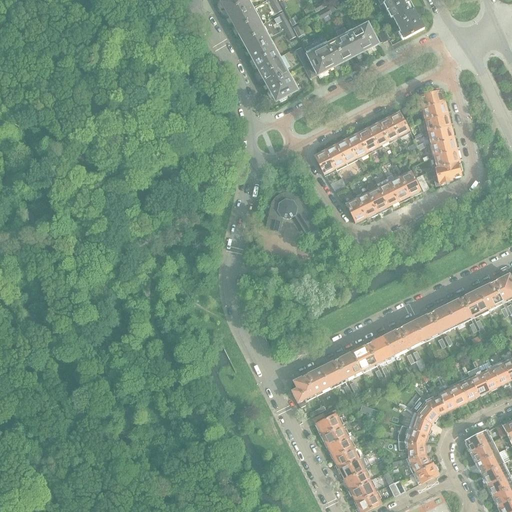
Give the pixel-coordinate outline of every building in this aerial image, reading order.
[(250,8),(245,0),(223,0),(224,1),(222,3),(240,37),(260,26),(252,11),(253,10),(252,7),(250,8)] [(409,0),(408,0),(383,0),(389,11),(409,0)] [(424,30),(415,12),(409,0),(389,11),(405,40),(424,30)] [(286,20),(283,13),(282,14),(277,17),(277,18),(274,20),(277,25),(281,22),(281,23),(286,20)] [(378,45),(367,25),(349,34),(348,32),(346,33),(358,55),(378,45)] [(268,40),(260,26),(240,37),(258,69),(278,58),(270,44),(271,43),(270,40),(268,40)] [(389,40),(385,34),(383,30),(376,33),(382,43),(389,40)] [(358,55),(346,33),(345,34),(346,36),(329,45),(339,65),(358,55)] [(304,50),(307,56),(317,74),(318,76),(329,70),(334,68),(337,66),(339,65),(329,45),(328,45),(327,43),(325,39),(324,40),(304,50)] [(286,73),(278,58),(258,69),(276,102),(279,101),(280,103),(283,102),(287,100),(286,97),(296,92),(288,76),(290,75),(288,72),(286,73)] [(310,66),(304,69),(309,80),(310,79),(315,77),(314,75),(310,66)] [(444,100),(442,92),(440,92),(439,90),(433,92),(433,94),(420,97),(417,98),(419,104),(420,104),(422,109),(443,104),(442,100),(444,100)] [(446,116),(445,112),(447,112),(445,104),(443,104),(422,109),(425,121),(446,116)] [(410,115),(415,113),(414,110),(409,113),(406,108),(401,110),(406,121),(412,118),(410,115)] [(409,132),(399,111),(392,115),(393,117),(390,119),(389,117),(388,117),(398,137),(409,132)] [(449,128),(448,124),(450,124),(448,116),(446,116),(425,121),(428,134),(449,128)] [(398,137),(388,117),(382,120),(383,122),(379,124),(378,122),(388,143),(398,137)] [(388,143),(378,122),(371,126),(372,127),(371,128),(368,129),(367,128),(377,148),(388,143)] [(377,148),(367,128),(361,131),(361,133),(358,135),(357,133),(356,133),(367,154),(377,148)] [(452,140),(451,136),(453,136),(451,128),(449,128),(428,134),(431,146),(452,140)] [(367,154),(356,133),(350,137),(351,138),(347,140),(346,139),(356,159),(367,154)] [(356,159),(346,139),(339,142),(340,144),(339,144),(336,146),(336,144),(335,144),(345,165),(356,159)] [(455,152),(454,148),(456,148),(454,140),(452,140),(431,146),(434,158),(455,152)] [(426,148),(424,143),(416,147),(419,151),(426,148)] [(345,165),(335,144),(329,148),(330,149),(326,151),(335,170),(345,165)] [(412,151),(409,144),(404,146),(407,153),(412,151)] [(326,151),(325,150),(318,153),(319,155),(314,157),(324,176),(335,170),(326,151)] [(458,164),(457,160),(459,159),(457,151),(455,152),(434,158),(436,169),(458,164)] [(461,177),(460,172),(462,172),(460,163),(458,164),(436,169),(438,175),(436,175),(437,177),(433,178),(436,187),(445,185),(445,184),(452,182),(452,180),(461,177)] [(423,176),(434,170),(432,167),(422,173),(423,176)] [(421,194),(411,173),(411,172),(399,178),(410,199),(411,199),(410,197),(414,195),(415,197),(421,194)] [(410,199),(399,178),(390,183),(388,180),(390,179),(387,173),(385,175),(387,179),(399,205),(400,204),(399,202),(403,201),(404,202),(410,199)] [(399,205),(387,179),(379,184),(377,179),(378,178),(377,176),(373,177),(378,188),(377,189),(388,210),(389,210),(388,208),(392,206),(393,208),(399,205)] [(429,190),(422,176),(416,179),(423,193),(429,190)] [(333,190),(345,184),(342,179),(330,185),(333,190)] [(337,195),(348,189),(345,184),(333,190),(337,195)] [(377,216),(367,194),(359,198),(352,184),(350,186),(357,199),(356,200),(367,221),(368,220),(367,218),(371,217),(372,218),(377,216)] [(388,210),(377,189),(372,192),(370,188),(369,189),(366,184),(363,185),(368,194),(367,194),(377,216),(379,215),(378,213),(381,211),(382,213),(388,210)] [(318,229),(299,199),(294,196),(287,194),(282,195),(276,199),(272,203),(266,230),(279,232),(282,218),(289,220),(295,216),(308,236),(318,229)] [(367,221),(356,200),(350,203),(348,201),(342,204),(346,209),(347,208),(354,221),(355,221),(356,224),(360,222),(361,224),(367,221)] [(488,311),(511,298),(511,281),(509,276),(478,291),(488,311)] [(456,327),(488,311),(478,291),(446,307),(456,327)] [(425,342),(456,327),(446,307),(415,322),(425,342)] [(408,350),(425,342),(415,322),(383,338),(393,357),(400,354),(401,356),(409,352),(408,350)] [(511,331),(510,326),(501,330),(503,335),(511,331)] [(479,337),(471,340),(475,348),(483,345),(479,337)] [(395,361),(393,357),(383,338),(352,353),(361,373),(386,361),(388,365),(395,361)] [(330,389),(361,373),(352,353),(320,369),(330,389)] [(511,356),(502,362),(511,382),(511,381),(511,356)] [(427,370),(422,360),(421,360),(419,361),(417,362),(416,363),(417,366),(421,373),(427,370)] [(511,382),(502,362),(491,367),(501,387),(502,386),(502,387),(507,385),(506,384),(511,382)] [(417,366),(416,363),(415,363),(411,365),(416,375),(421,373),(417,366)] [(501,387),(491,367),(489,363),(478,368),(480,372),(489,392),(491,391),(491,392),(496,390),(496,389),(501,387)] [(298,404),(330,389),(320,369),(294,382),(297,390),(292,392),(298,404)] [(489,392),(480,372),(469,377),(479,397),(480,397),(481,397),(485,395),(485,394),(489,392)] [(392,382),(389,376),(386,377),(384,378),(387,384),(392,382)] [(479,397),(469,377),(459,383),(468,403),(470,402),(470,403),(475,400),(474,400),(479,397)] [(468,403),(459,383),(448,388),(457,408),(459,407),(460,408),(464,405),(468,403)] [(425,397),(422,394),(422,393),(418,388),(415,390),(423,399),(425,397)] [(457,408),(448,388),(438,393),(439,395),(447,413),(449,412),(449,413),(454,410),(453,410),(457,408)] [(362,399),(359,392),(354,394),(358,401),(362,399)] [(395,402),(397,394),(393,393),(387,394),(386,397),(392,402),(395,402)] [(356,402),(353,395),(348,397),(352,404),(356,402)] [(447,413),(439,395),(425,402),(438,417),(442,415),(442,416),(447,414),(446,413),(447,413)] [(438,417),(425,402),(415,415),(431,425),(434,422),(435,422),(438,419),(437,418),(438,417)] [(367,412),(366,404),(357,408),(358,412),(362,413),(372,417),(373,415),(367,412)] [(337,414),(342,412),(339,406),(334,408),(335,410),(337,414)] [(431,425),(415,415),(414,416),(411,414),(405,410),(402,415),(413,421),(410,429),(428,435),(428,434),(429,434),(431,430),(430,429),(431,425)] [(327,420),(325,416),(324,414),(313,420),(315,425),(327,420)] [(327,420),(315,425),(315,426),(319,433),(321,437),(342,426),(336,415),(334,416),(332,417),(329,418),(327,420)] [(373,421),(366,416),(363,420),(370,425),(373,421)] [(511,421),(507,424),(508,425),(502,428),(506,435),(511,446),(511,421)] [(506,435),(502,428),(501,425),(495,428),(501,438),(506,435)] [(348,437),(342,426),(321,437),(325,444),(324,444),(326,448),(348,437)] [(427,442),(428,437),(427,437),(428,435),(410,429),(402,427),(398,437),(398,442),(405,443),(405,444),(425,445),(426,441),(427,442)] [(490,444),(488,439),(485,433),(466,442),(468,447),(467,449),(468,451),(471,452),(471,453),(490,444)] [(353,448),(348,437),(326,448),(327,448),(330,455),(332,459),(353,448)] [(426,455),(426,450),(425,450),(425,445),(405,444),(406,461),(426,456),(425,456),(425,455),(426,455)] [(496,455),(495,454),(490,444),(471,453),(474,457),(473,460),(474,463),(477,463),(477,464),(496,455)] [(359,460),(353,448),(332,459),(332,460),(332,459),(336,466),(336,467),(337,467),(338,470),(359,460)] [(501,465),(496,455),(477,464),(479,468),(478,470),(480,473),(482,474),(501,465)] [(430,466),(430,464),(431,464),(428,459),(427,460),(426,456),(406,461),(413,475),(433,465),(430,466)] [(359,460),(338,470),(337,470),(338,471),(338,470),(340,473),(339,474),(340,474),(343,481),(365,471),(359,460)] [(438,476),(438,475),(439,474),(436,469),(435,469),(433,465),(413,475),(419,486),(438,476)] [(506,475),(501,465),(482,474),(484,479),(483,481),(485,484),(487,485),(506,475)] [(370,482),(365,471),(343,481),(345,485),(346,485),(349,492),(370,482)] [(511,486),(511,485),(510,481),(511,480),(509,474),(506,475),(487,485),(490,490),(489,492),(491,495),(493,496),(511,486)] [(370,482),(349,492),(349,493),(351,497),(351,496),(355,503),(354,504),(355,504),(376,493),(370,482)] [(405,493),(400,482),(394,485),(394,484),(389,487),(395,498),(405,493)] [(511,499),(511,486),(493,496),(495,501),(495,503),(496,506),(498,506),(498,507),(511,499)] [(367,511),(382,505),(376,493),(355,504),(357,508),(359,511),(367,511)] [(511,511),(511,499),(498,507),(501,511),(500,511),(511,511)]
